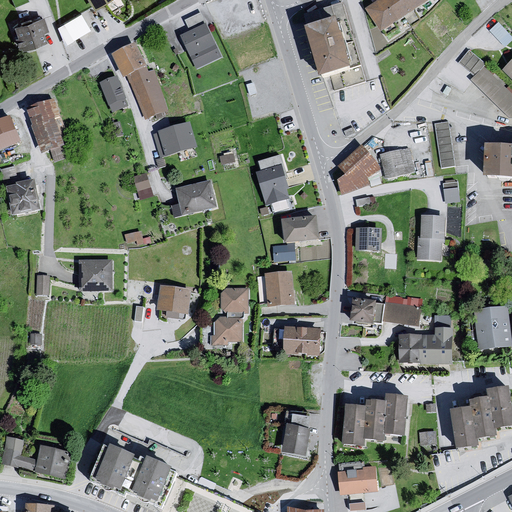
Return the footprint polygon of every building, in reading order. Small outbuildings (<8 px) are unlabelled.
[(84,0),(90,11),(109,0),(84,0)] [(380,0),(363,12),(378,34),(429,0),(380,0)] [(343,5),(306,16),(328,93),(367,82),(343,5)] [(81,15),(58,28),(67,44),(90,31),(81,15)] [(41,18),(10,28),(19,49),(41,43),(38,34),(46,32),(41,18)] [(506,45),(511,38),(511,34),(499,21),(490,29),(506,45)] [(204,26),(177,38),(195,71),(221,60),(204,26)] [(136,45),(114,56),(125,77),(129,75),(146,119),(167,111),(153,72),(148,73),(136,45)] [(476,74),(471,79),(511,116),(511,88),(470,49),(460,59),(476,74)] [(511,62),(501,72),(511,82),(511,62)] [(117,78),(101,85),(113,113),(129,106),(117,78)] [(254,83),(247,85),(250,96),(257,94),(254,83)] [(55,101),(29,109),(44,153),(64,146),(59,129),(64,127),(55,101)] [(10,117),(0,121),(0,150),(21,142),(10,117)] [(449,122),(435,124),(441,169),(455,167),(449,122)] [(197,149),(189,123),(155,133),(164,160),(197,149)] [(511,147),(483,145),(481,177),(511,179),(511,147)] [(342,177),(335,182),(341,198),(370,188),(368,179),(380,173),(377,161),(367,156),(362,148),(337,169),(342,177)] [(379,157),(384,181),(415,175),(411,151),(379,157)] [(281,168),(253,175),(264,208),(288,202),(281,168)] [(140,198),(154,195),(148,171),(135,175),(140,198)] [(36,182),(8,188),(14,216),(42,210),(36,182)] [(458,182),(444,184),(446,204),(460,203),(458,182)] [(211,183),(178,190),(184,216),(217,208),(211,183)] [(447,218),(422,216),(419,261),(443,263),(447,218)] [(314,219),(279,222),(282,247),(317,242),(314,219)] [(144,230),(126,232),(127,246),(145,244),(144,230)] [(380,251),(381,231),(358,230),(358,250),(380,251)] [(112,264),(76,263),(77,294),(112,294),(112,264)] [(49,294),(51,274),(38,273),(36,293),(49,294)] [(289,274),(263,276),(267,309),(292,309),(289,274)] [(189,294),(157,289),(156,314),(187,318),(189,294)] [(249,291),(224,291),(219,296),(219,312),(224,316),(248,316),(249,291)] [(423,299),(386,295),(385,306),(383,322),(383,323),(420,327),(423,299)] [(375,327),(376,321),(383,322),(385,306),(378,305),(378,303),(353,300),(350,323),(375,327)] [(511,340),(508,309),(474,313),(479,351),(511,347),(511,340)] [(452,366),(453,317),(435,316),(435,338),(399,337),(398,365),(452,366)] [(242,323),(220,321),(213,327),(212,349),(241,347),(242,323)] [(320,333),(281,331),(281,358),(318,360),(320,333)] [(471,403),(472,410),(453,412),(459,451),(479,448),(478,440),(497,438),(496,430),(511,427),(511,403),(510,390),(489,393),(490,400),(471,403)] [(385,397),(384,404),(387,404),(383,436),(404,439),(409,400),(385,397)] [(365,402),(364,409),(367,410),(364,440),(382,442),(383,436),(387,404),(384,404),(365,402)] [(437,404),(426,405),(427,413),(437,412),(437,404)] [(364,409),(346,407),(341,445),(363,448),(364,440),(367,410),(364,409)] [(285,415),(286,428),(309,434),(308,415),(285,415)] [(309,434),(286,428),(280,455),(303,460),(309,434)] [(436,432),(420,433),(421,446),(438,445),(436,432)] [(22,444),(6,441),(0,466),(32,473),(34,463),(21,459),(22,444)] [(70,457),(37,449),(34,463),(32,473),(32,476),(63,485),(70,457)] [(129,459),(103,449),(89,482),(114,492),(129,459)] [(165,472),(138,462),(128,494),(152,503),(165,472)] [(376,471),(338,473),(340,498),(377,493),(376,471)]
